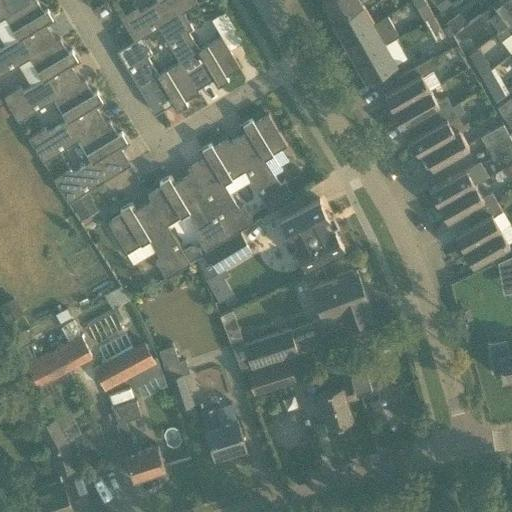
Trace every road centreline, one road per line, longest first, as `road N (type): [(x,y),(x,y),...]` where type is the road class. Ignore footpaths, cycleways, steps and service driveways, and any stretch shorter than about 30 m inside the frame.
road 1 (residential): [(468,446),(407,248),(299,62)]
road 2 (residential): [(299,62),(160,145),(71,0)]
road 3 (residential): [(243,511),(468,446)]
